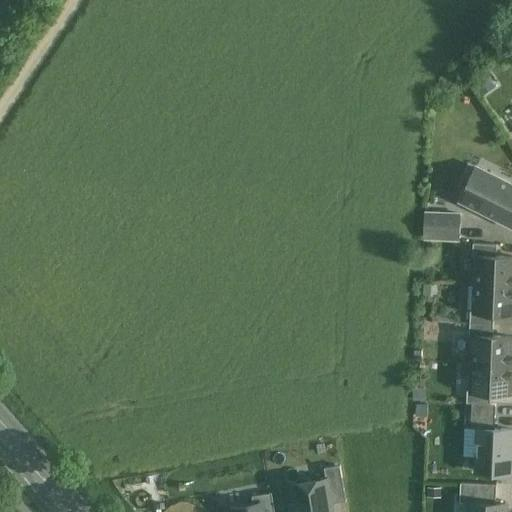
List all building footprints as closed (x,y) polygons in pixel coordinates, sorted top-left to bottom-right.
[(511,184),(480,169),(464,201),(511,224),(511,184)] [(424,213),(424,237),(460,238),(460,214),(424,213)] [(497,244),(473,243),(472,256),(476,256),(476,255),(496,256),(497,244)] [(511,256),(496,256),(476,255),(476,256),(475,283),(511,284),(511,256)] [(511,284),(475,283),(474,310),(474,311),(494,312),(511,312),(511,284)] [(494,312),(474,311),(474,310),(470,310),(469,323),(493,324),(494,312)] [(493,324),(469,323),(469,336),(473,336),(473,335),(493,336),(493,324)] [(511,336),(493,336),(473,335),(473,336),(472,363),(511,364),(511,336)] [(511,365),(511,364),(472,363),(471,390),(471,391),(490,392),(511,393),(511,365)] [(490,392),(471,391),(471,390),(467,390),(466,403),(490,404),(490,392)] [(511,430),(478,428),(476,471),(510,473),(511,430)] [(326,480),(342,477),(340,465),(324,468),(326,480)] [(342,477),(326,480),(330,503),(346,501),(342,477)] [(331,511),(330,503),(326,480),(292,485),(295,502),(289,503),(290,511),(331,511)] [(504,511),(505,504),(469,502),(468,511),(504,511)] [(230,511),(262,511),(261,503),(230,508),(230,511)]
